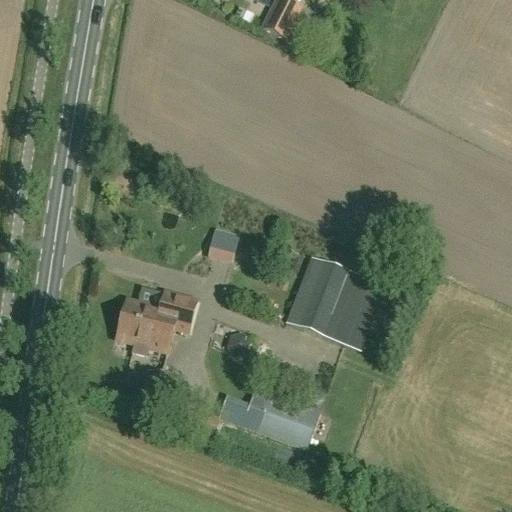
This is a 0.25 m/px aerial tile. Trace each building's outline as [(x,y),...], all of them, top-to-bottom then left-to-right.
[(259,18),(268,22),(263,33),(288,45),(304,13),(279,1),(273,13),(264,8),(259,18)] [(219,260),(223,245),(213,242),(209,257),(219,260)] [(373,287),(362,282),(313,263),(290,328),(337,347),(342,335),(356,341),(361,329),(357,328),(373,287)] [(118,344),(135,349),(133,357),(147,360),(149,352),(168,357),(178,319),(128,306),(118,344)] [(229,338),(229,359),(254,358),(254,337),(229,338)] [(162,418),(172,382),(149,376),(139,411),(162,418)] [(322,415),(256,391),(249,408),(227,400),(218,422),(172,407),(166,431),(216,446),(222,424),(307,456),(322,415)]
